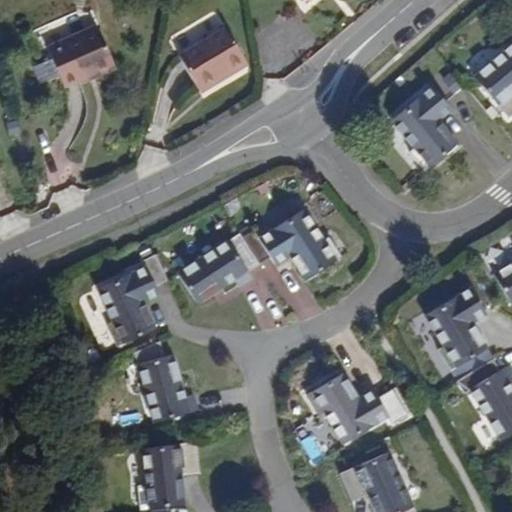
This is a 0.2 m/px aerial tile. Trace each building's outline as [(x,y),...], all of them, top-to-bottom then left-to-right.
[(304,0),(279,24),(316,0),(304,0)] [(66,81),(101,65),(88,24),(38,47),(53,87),(66,81)] [(207,77),(223,68),(203,33),(161,60),(180,89),(205,74),(207,77)] [(511,39),(472,72),(507,115),(511,110),(511,39)] [(67,85),(102,68),(101,65),(66,81),(67,85)] [(182,93),(207,77),(205,74),(180,89),(182,93)] [(421,164),(454,139),(436,116),(449,106),(429,82),(387,114),(411,144),(407,147),(421,164)] [(255,239),(244,245),(257,268),(267,261),(270,264),(286,255),(302,281),(336,259),(325,240),(320,243),(300,211),(255,239)] [(244,245),(255,239),(249,229),(238,236),(244,245)] [(257,268),(244,245),(238,236),(222,245),(176,276),(195,306),(230,284),(234,290),(248,280),(244,275),(257,268)] [(114,348),(154,331),(143,303),(160,297),(156,288),(166,284),(155,257),(144,262),(147,268),(96,291),(111,324),(104,326),(114,348)] [(511,261),(489,275),(506,306),(511,302),(511,261)] [(468,287),(422,313),(439,346),(434,348),(446,369),(481,349),(467,320),(482,312),(468,287)] [(191,394),(183,396),(171,356),(166,357),(161,342),(160,342),(132,354),(153,423),(196,410),(191,394)] [(457,391),(465,387),(496,438),(511,428),(511,394),(505,381),(511,378),(503,364),(495,369),(488,359),(452,380),(457,391)] [(321,415),(340,446),(385,420),(369,393),(353,402),(338,377),(302,398),(314,419),(321,415)] [(137,511),(145,511),(179,508),(176,477),(193,474),(189,443),(137,451),(142,490),(135,491),(137,511)] [(351,503),(365,496),(373,511),(414,511),(387,455),(339,476),(351,503)]
